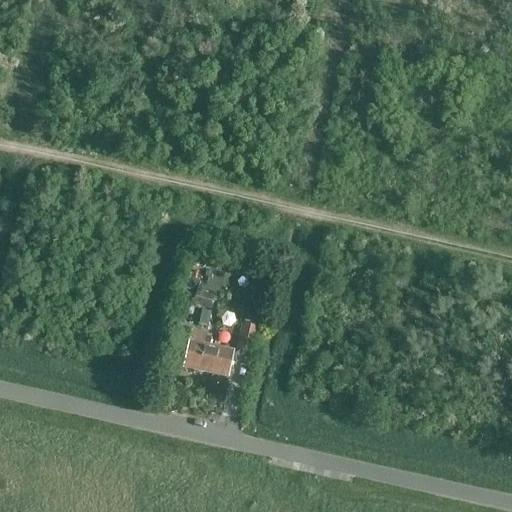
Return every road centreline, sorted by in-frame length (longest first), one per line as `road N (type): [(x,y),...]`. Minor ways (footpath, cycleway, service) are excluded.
road 1 (unclassified): [(511,506),(0,393)]
road 2 (track): [(0,146),(511,259)]
